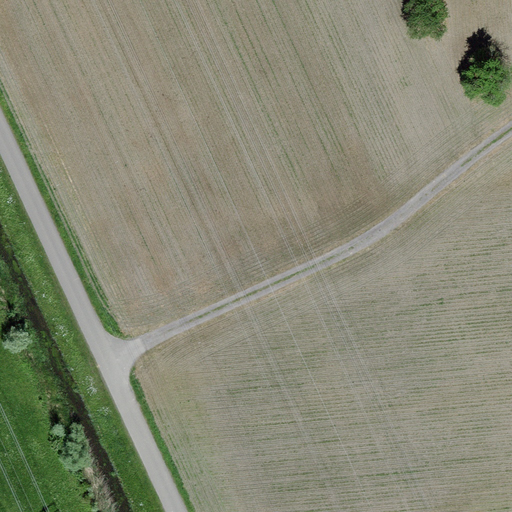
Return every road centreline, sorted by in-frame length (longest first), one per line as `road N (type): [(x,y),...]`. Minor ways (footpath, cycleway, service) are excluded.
road 1 (track): [(106,360),(376,235),(511,128)]
road 2 (track): [(177,511),(0,128)]
